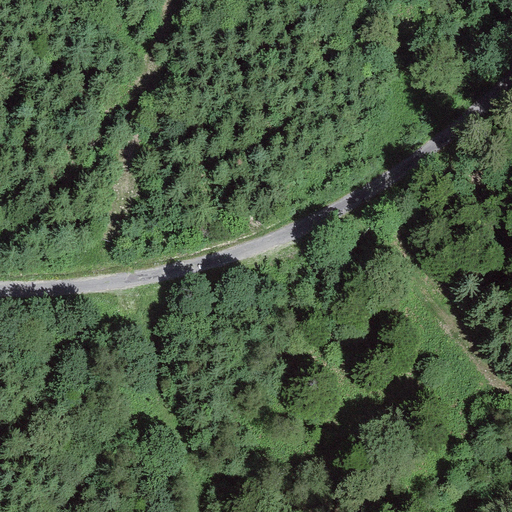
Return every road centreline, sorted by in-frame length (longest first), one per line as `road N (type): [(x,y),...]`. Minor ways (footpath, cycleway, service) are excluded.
road 1 (track): [(0,290),(130,281),(263,245),(334,216),(405,173),(511,83)]
road 2 (track): [(204,511),(111,233),(175,0)]
